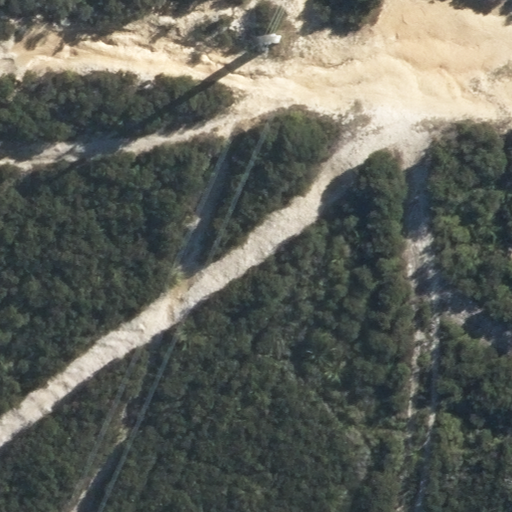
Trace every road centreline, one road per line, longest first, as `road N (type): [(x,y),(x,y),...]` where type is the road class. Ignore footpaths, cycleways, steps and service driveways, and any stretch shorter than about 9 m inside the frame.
road 1 (track): [(511,65),(365,159),(0,439)]
road 2 (track): [(0,51),(158,46),(474,89)]
road 3 (track): [(403,511),(429,302),(399,138)]
